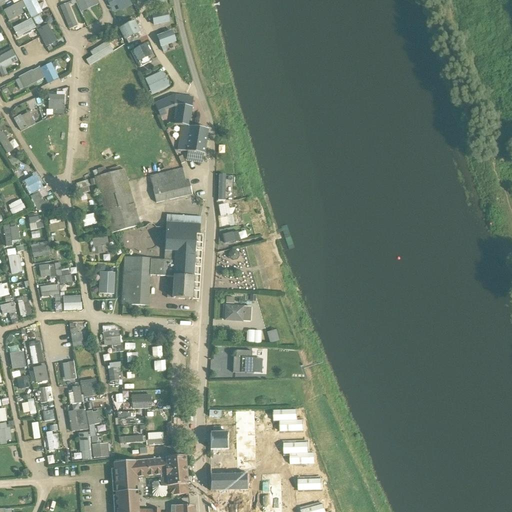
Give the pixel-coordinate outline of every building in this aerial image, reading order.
[(33,0),(26,0),(2,13),(8,23),(22,15),(20,12),(24,10),(30,20),(41,14),(33,0)] [(94,0),(77,0),(74,2),(80,14),(97,6),(94,0)] [(127,0),(108,0),(105,2),(110,11),(116,8),(119,13),(131,7),(127,0)] [(160,0),(144,0),(146,8),(162,6),(160,0)] [(66,5),(58,8),(68,31),(76,28),(66,5)] [(164,14),(147,18),(148,23),(151,23),(152,27),(166,24),(164,14)] [(30,21),(12,30),(17,40),(33,32),(36,38),(38,37),(45,49),(56,43),(47,26),(40,30),(38,27),(34,29),(30,21)] [(133,23),(118,30),(123,42),(125,41),(127,46),(138,40),(136,36),(139,35),(133,23)] [(169,35),(156,39),(161,54),(165,53),(163,47),(172,44),(169,35)] [(89,60),(86,64),(88,68),(112,54),(106,44),(88,54),(91,59),(89,60)] [(145,46),(129,54),(135,66),(136,65),(139,69),(150,64),(147,60),(151,58),(145,46)] [(11,52),(0,57),(0,77),(1,79),(6,76),(3,70),(17,63),(11,52)] [(18,81),(13,83),(18,92),(23,90),(23,91),(43,80),(46,86),(58,80),(50,65),(39,71),(38,69),(31,73),(31,72),(17,79),(18,81)] [(159,76),(144,82),(150,96),(165,89),(162,82),(161,83),(159,76)] [(185,154),(202,157),(203,157),(207,132),(188,129),(192,100),(174,96),(153,105),(159,119),(165,117),(163,113),(172,110),(174,110),(171,127),(180,129),(176,153),(185,154)] [(48,97),(47,112),(52,112),(52,116),(63,116),(63,97),(48,97)] [(19,117),(12,121),(19,134),(34,126),(28,114),(20,118),(19,117)] [(0,131),(0,147),(6,156),(12,152),(0,131)] [(202,157),(185,154),(184,163),(201,166),(202,157)] [(98,178),(118,172),(117,169),(104,172),(104,170),(96,172),(98,178)] [(118,172),(98,178),(93,180),(93,181),(89,182),(91,188),(95,187),(109,236),(139,228),(123,171),(118,172)] [(181,171),(149,178),(155,206),(191,198),(187,183),(183,183),(181,171)] [(35,177),(21,184),(28,197),(42,190),(35,177)] [(86,183),(75,186),(77,192),(78,192),(79,197),(89,194),(86,183)] [(37,194),(29,199),(34,209),(35,213),(41,214),(49,212),(45,203),(43,204),(37,194)] [(19,202),(7,208),(9,212),(8,212),(11,218),(25,211),(19,202)] [(226,208),(218,209),(219,218),(227,217),(226,208)] [(33,216),(27,217),(29,232),(41,230),(41,224),(39,224),(38,218),(33,216)] [(164,235),(194,237),(198,237),(199,220),(165,218),(164,235)] [(227,218),(218,220),(220,229),(229,227),(227,218)] [(94,220),(81,223),(83,229),(96,226),(94,220)] [(63,224),(47,227),(48,234),(64,231),(63,224)] [(8,227),(2,228),(5,249),(11,248),(11,243),(18,242),(16,229),(9,230),(8,227)] [(236,234),(221,237),(223,246),(238,243),(236,234)] [(130,260),(128,307),(147,308),(149,278),(171,279),(192,280),(194,237),(164,235),(163,262),(130,260)] [(106,239),(91,242),(93,257),(102,256),(101,254),(108,253),(106,239)] [(48,244),(29,248),(32,261),(52,256),(51,251),(50,251),(48,244)] [(229,253),(226,257),(227,261),(231,263),(236,262),(238,259),(237,254),(234,252),(229,253)] [(18,257),(7,259),(10,276),(21,274),(18,257)] [(128,307),(130,260),(123,259),(121,307),(128,307)] [(47,266),(38,268),(39,279),(48,278),(48,281),(55,280),(56,286),(58,286),(58,287),(71,284),(70,277),(68,277),(67,271),(59,272),(58,265),(48,267),(47,266)] [(98,275),(97,296),(112,297),(113,275),(98,275)] [(192,280),(171,279),(171,288),(166,288),(165,300),(191,302),(192,280)] [(57,287),(39,290),(41,300),(58,297),(57,287)] [(79,298),(62,299),(62,313),(80,312),(80,305),(79,305),(79,298)] [(22,299),(16,300),(20,319),(31,317),(28,306),(23,307),(22,304),(23,304),(22,299)] [(9,306),(0,307),(0,311),(2,311),(4,317),(11,315),(9,306)] [(224,309),(223,323),(248,324),(249,310),(224,309)] [(74,326),(68,326),(72,350),(82,348),(80,335),(77,335),(76,330),(75,330),(74,326)] [(246,331),(245,345),(259,345),(260,332),(246,331)] [(269,344),(278,342),(275,331),(266,334),(269,344)] [(117,333),(101,335),(101,342),(103,342),(103,348),(110,347),(111,353),(119,353),(117,333)] [(38,343),(27,345),(31,367),(42,365),(38,343)] [(17,348),(8,350),(9,356),(8,356),(11,372),(24,370),(22,354),(18,355),(17,348)] [(149,348),(148,358),(160,358),(160,348),(149,348)] [(232,360),(231,375),(252,376),(252,375),(260,375),(261,362),(253,362),(253,360),(250,360),(250,354),(234,353),(234,360),(232,360)] [(129,354),(129,363),(140,364),(140,354),(129,354)] [(72,364),(61,366),(63,383),(75,381),(72,364)] [(111,371),(107,371),(109,384),(120,383),(119,364),(111,365),(111,371)] [(31,372),(27,373),(29,380),(34,379),(35,385),(41,384),(41,383),(46,382),(43,368),(31,370),(31,372)] [(125,371),(125,381),(135,381),(135,372),(125,371)] [(26,378),(15,380),(17,391),(28,390),(26,378)] [(94,381),(78,384),(80,395),(82,395),(83,400),(92,398),(91,393),(96,393),(94,381)] [(67,395),(69,407),(81,405),(78,388),(71,389),(71,393),(67,394),(67,395)] [(38,393),(35,393),(36,403),(39,403),(40,405),(52,403),(49,389),(37,391),(38,393)] [(130,405),(130,411),(150,411),(150,405),(146,405),(146,400),(137,399),(137,405),(130,405)] [(27,405),(21,406),(22,415),(28,414),(29,417),(35,416),(32,401),(26,402),(27,405)] [(47,411),(41,412),(44,428),(55,426),(53,413),(48,414),(47,411)] [(83,412),(66,414),(70,434),(87,431),(83,412)] [(91,413),(84,414),(89,439),(95,438),(93,427),(98,426),(96,414),(91,414),(91,413)] [(5,425),(0,425),(0,447),(5,446),(4,443),(10,442),(8,430),(6,430),(5,425)] [(36,425),(26,427),(28,438),(38,436),(36,425)] [(51,434),(45,435),(47,453),(59,451),(56,436),(51,436),(51,434)] [(86,435),(77,436),(78,455),(80,454),(81,462),(90,461),(90,454),(88,454),(86,435)] [(161,435),(146,436),(147,448),(166,447),(166,441),(162,442),(161,435)] [(230,451),(229,435),(209,436),(209,452),(230,451)] [(141,438),(117,440),(118,446),(119,446),(141,445),(141,438)] [(106,446),(90,447),(91,460),(107,459),(106,446)] [(137,511),(138,511),(137,501),(136,480),(158,478),(160,489),(167,489),(167,495),(171,498),(187,497),(183,458),(112,465),(112,472),(109,472),(111,495),(114,494),(114,498),(111,498),(111,511),(137,511)] [(217,496),(249,497),(249,479),(209,478),(209,496),(217,496)]
